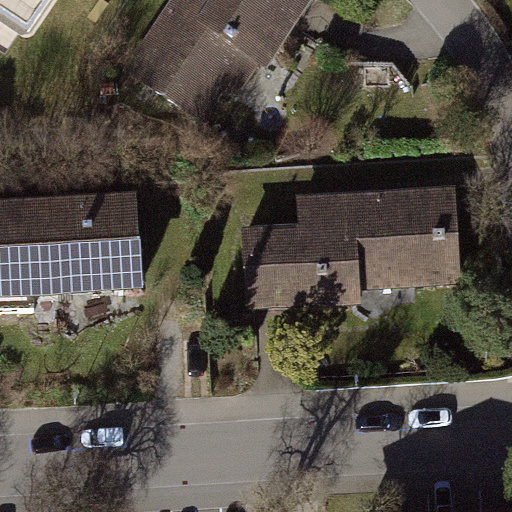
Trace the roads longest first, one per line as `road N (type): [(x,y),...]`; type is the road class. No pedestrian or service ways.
road 1 (residential): [(511,441),(0,467)]
road 2 (residential): [(443,0),(511,105)]
